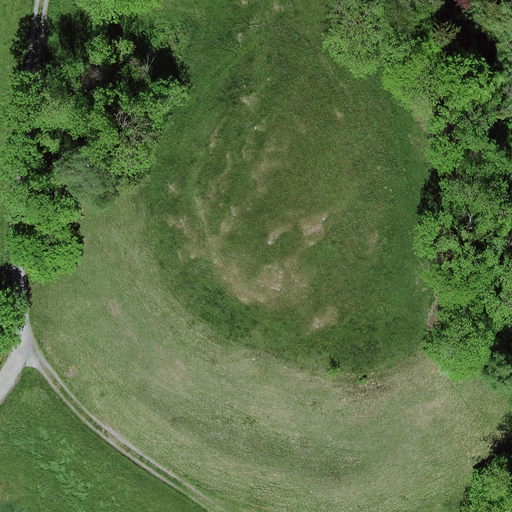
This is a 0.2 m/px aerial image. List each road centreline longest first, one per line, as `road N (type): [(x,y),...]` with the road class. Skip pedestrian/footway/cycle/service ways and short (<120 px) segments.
road 1 (track): [(42,0),(18,183),(22,343)]
road 2 (track): [(22,343),(103,431),(216,511)]
